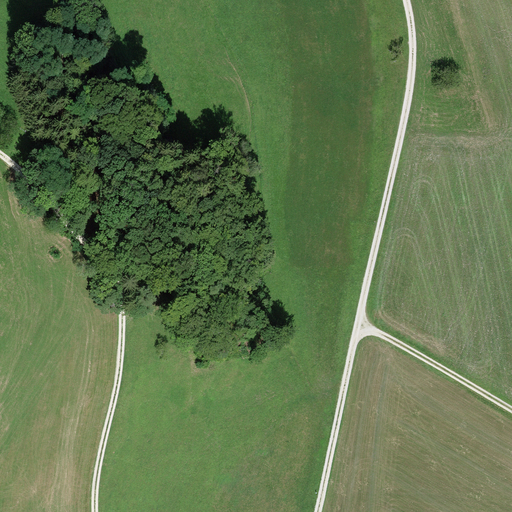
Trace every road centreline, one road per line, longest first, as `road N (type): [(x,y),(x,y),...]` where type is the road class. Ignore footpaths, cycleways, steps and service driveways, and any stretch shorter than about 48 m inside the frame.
road 1 (track): [(315,511),(408,93),(414,47),(406,0)]
road 2 (track): [(0,155),(109,270),(121,301),(119,368),(93,511)]
road 3 (track): [(354,327),(511,411)]
